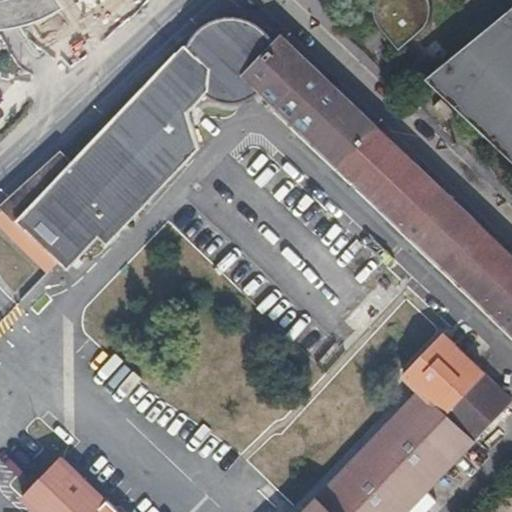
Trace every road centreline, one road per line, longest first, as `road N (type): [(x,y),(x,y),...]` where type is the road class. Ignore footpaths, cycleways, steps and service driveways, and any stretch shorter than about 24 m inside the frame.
road 1 (residential): [(268,0),(511,229)]
road 2 (tertiary): [(200,0),(0,176)]
